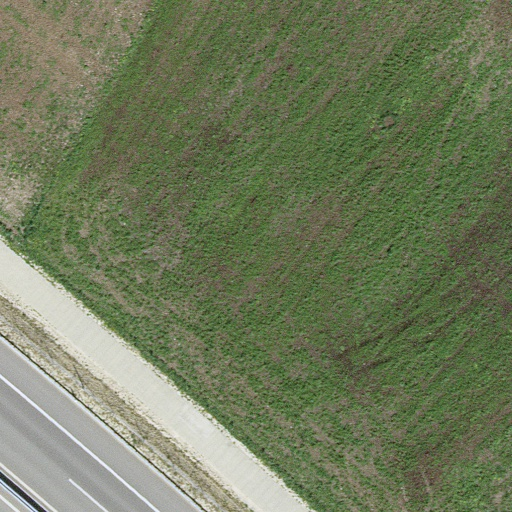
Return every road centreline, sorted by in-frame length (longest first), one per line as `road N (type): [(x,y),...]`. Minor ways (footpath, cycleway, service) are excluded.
road 1 (track): [(280,511),(101,345),(0,265)]
road 2 (motorway): [(111,511),(0,416)]
